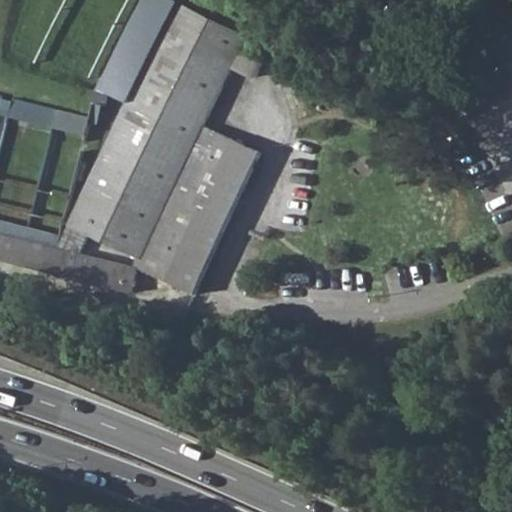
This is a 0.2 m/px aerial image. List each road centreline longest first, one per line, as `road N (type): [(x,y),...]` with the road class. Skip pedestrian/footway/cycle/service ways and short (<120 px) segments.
road 1 (trunk): [(309,511),(0,386)]
road 2 (trunk): [(0,435),(206,511)]
